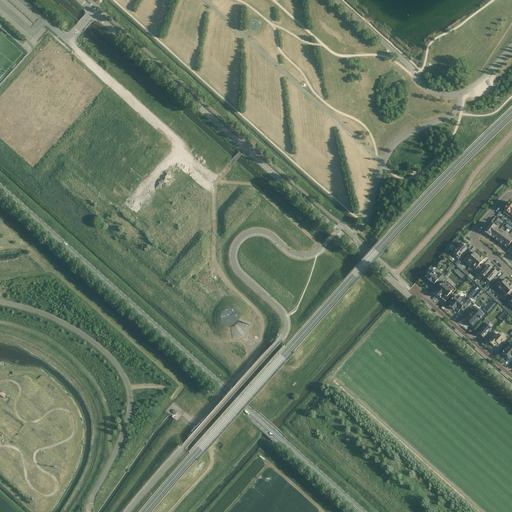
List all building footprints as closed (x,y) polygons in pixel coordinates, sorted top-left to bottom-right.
[(511,209),(511,203),(510,202),(503,212),(507,216),(511,209)] [(489,235),(495,227),(496,227),(497,226),(492,222),(485,232),(489,235)] [(494,238),(499,230),(496,227),(495,227),(489,235),(492,237),(494,238)] [(498,242),(505,232),(501,229),(499,230),(494,238),(498,242)] [(502,245),(509,236),(510,235),(505,231),(505,232),(498,242),(502,245)] [(507,248),(511,241),(511,237),(509,236),(502,245),(507,248)] [(467,249),(460,243),(457,247),(458,248),(452,254),(458,259),(459,258),(461,259),(463,257),(461,255),(467,249)] [(471,266),(479,257),(479,256),(474,253),(470,257),(467,255),(462,261),(470,267),(471,266)] [(484,259),(480,255),(479,256),(479,257),(471,266),(478,273),(478,272),(481,269),(482,268),(479,265),(484,259)] [(484,279),(493,269),(490,267),(488,265),(483,271),(481,269),(478,272),(480,274),(479,275),(484,279)] [(464,276),(460,272),(457,269),(455,272),(457,274),(462,279),(464,276)] [(492,279),(498,273),(493,269),(484,279),(483,279),(488,284),(490,282),(492,284),(494,281),(492,279)] [(429,272),(425,276),(428,279),(431,282),(434,284),(436,282),(438,284),(444,277),(440,273),(438,276),(435,274),(435,273),(432,270),(430,272),(429,272)] [(438,289),(434,294),(437,297),(438,296),(440,299),(441,299),(440,298),(441,298),(445,302),(449,298),(448,296),(450,294),(451,293),(452,294),(456,290),(462,283),(455,277),(451,274),(445,282),(444,282),(442,284),(440,282),(435,287),(438,289)] [(501,292),(510,284),(510,283),(508,280),(507,281),(506,280),(501,284),(499,281),(495,285),(501,292)] [(511,290),(511,286),(510,284),(501,292),(500,293),(504,298),(506,300),(511,295),(510,293),(511,291),(511,290)] [(461,310),(463,312),(472,302),(468,298),(463,304),(460,301),(462,299),(458,296),(457,298),(455,297),(453,299),(451,300),(452,301),(450,302),(452,303),(449,306),(454,310),(455,310),(458,313),(461,310)] [(488,314),(497,305),(491,300),(482,310),(488,314)] [(469,316),(464,321),(464,322),(464,321),(466,322),(465,323),(465,322),(465,323),(466,322),(468,325),(469,324),(473,327),(480,319),(481,318),(483,316),(477,311),(479,309),(476,306),(472,310),(470,308),(466,313),(469,316)] [(222,312),(221,313),(221,314),(220,316),(220,317),(220,318),(220,319),(221,320),(221,321),(222,323),(223,324),(224,325),(225,326),(226,326),(227,326),(227,327),(228,327),(230,327),(231,327),(232,327),(233,326),(234,326),(235,325),(236,324),(237,323),(238,322),(239,321),(239,319),(239,318),(239,317),(239,315),(238,314),(238,313),(237,312),(236,311),(236,310),(234,309),(233,309),(232,308),(231,308),(230,308),(228,308),(227,308),(226,309),(225,309),(224,310),(223,311),(222,311),(222,312)] [(490,323),(485,319),(482,323),(484,325),(477,333),(483,338),(488,333),(489,333),(491,330),(491,329),(488,326),(490,323)] [(493,340),(491,338),(488,342),(490,344),(491,345),(491,344),(494,347),(496,345),(497,347),(496,348),(499,350),(506,343),(503,341),(504,339),(498,334),(493,340)] [(511,343),(502,353),(506,356),(506,357),(509,360),(511,357),(511,343)]
